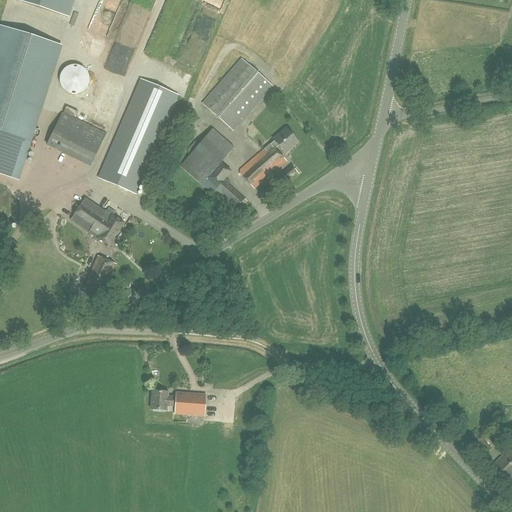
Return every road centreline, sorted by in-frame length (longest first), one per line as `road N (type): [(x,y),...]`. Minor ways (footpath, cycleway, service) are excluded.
road 1 (unclassified): [(0,358),(106,315),(337,178),(369,173)]
road 2 (secondary): [(509,511),(408,404),(371,350),(354,289),(369,173)]
road 3 (unknown): [(206,255),(78,177),(43,189),(2,273)]
road 4 (unclassified): [(383,114),(511,96)]
